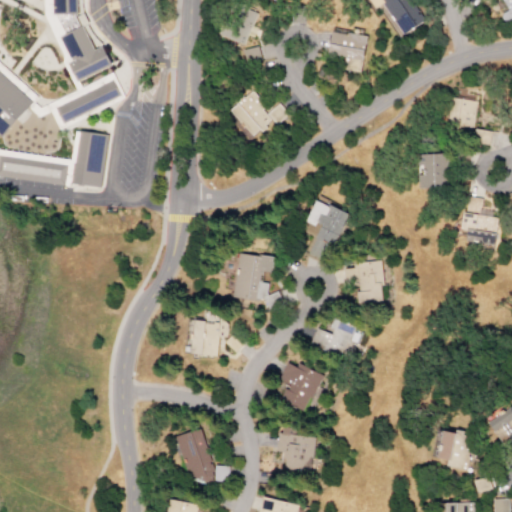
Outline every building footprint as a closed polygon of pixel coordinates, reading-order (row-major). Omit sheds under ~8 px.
[(69,83),(74,81),(107,65),(98,46),(90,50),(79,25),(76,26),(72,16),(72,14),(74,14),(73,0),(40,0),(41,15),(60,56),(59,62),(69,83)] [(400,35),(421,21),(407,0),(362,0),(369,10),(380,4),(400,35)] [(511,0),(499,0),(506,11),(498,15),(502,24),(511,18),(511,0)] [(254,14),(232,5),(219,36),(242,45),(254,14)] [(364,36),(330,29),(324,57),(342,60),(340,69),(357,73),(364,36)] [(240,50),(243,64),(259,60),(256,46),(240,50)] [(35,98),(0,66),(0,136),(25,108),(30,102),(35,98)] [(44,105),(47,112),(56,129),(121,97),(109,73),(78,88),(73,91),(44,105)] [(69,83),(73,91),(78,88),(74,81),(69,83)] [(276,103),(265,113),(248,92),(227,110),(250,137),(270,120),(273,125),(286,115),(276,103)] [(471,128),(472,100),(446,99),(444,127),(471,128)] [(30,102),(37,108),(44,105),(47,112),(36,117),(25,108),(30,102)] [(489,132),(472,129),(470,142),(487,145),(489,132)] [(69,183),(98,187),(105,135),(76,130),(76,132),(72,131),(67,160),(67,162),(72,163),(69,183)] [(0,150),(0,176),(68,187),(69,183),(72,163),(67,162),(67,160),(0,150)] [(415,189),(445,188),(444,154),(414,154),(415,189)] [(460,229),(465,230),(463,241),(490,245),(495,216),(479,214),(481,199),(464,196),(460,229)] [(345,214),(313,200),(304,220),(318,227),(305,254),(323,262),(345,214)] [(230,297),(265,301),(265,308),(276,309),(278,294),(264,293),(265,283),(257,282),(258,272),(269,274),(271,257),(235,253),(230,297)] [(356,303),(380,301),(378,261),(350,263),(351,268),(342,269),(343,284),(355,283),(356,303)] [(214,357),(215,338),(224,338),(226,321),(214,320),(215,313),(200,312),(200,322),(188,321),(186,355),(214,357)] [(314,329),(307,347),(346,362),(350,350),(353,351),(360,330),(332,320),(327,333),(314,329)] [(240,344),(229,334),(222,342),(232,352),(240,344)] [(319,375),(295,364),(294,367),(284,362),(276,380),(284,385),(277,400),(301,412),(319,375)] [(485,423),(500,445),(511,437),(511,412),(509,407),(485,423)] [(312,438),(291,435),(292,429),(277,426),(274,451),(282,453),(280,468),(308,472),(312,438)] [(173,435),(185,483),(211,477),(199,429),(173,435)] [(463,470),(468,434),(435,429),(431,458),(445,460),(444,467),(463,470)] [(489,490),(487,478),(471,480),(473,492),(489,490)] [(294,511),(296,505),(260,497),(256,511),(294,511)] [(163,511),(191,511),(194,505),(167,499),(163,511)] [(506,511),(506,499),(490,499),(490,511),(506,511)] [(469,511),(470,502),(442,503),(442,511),(469,511)]
